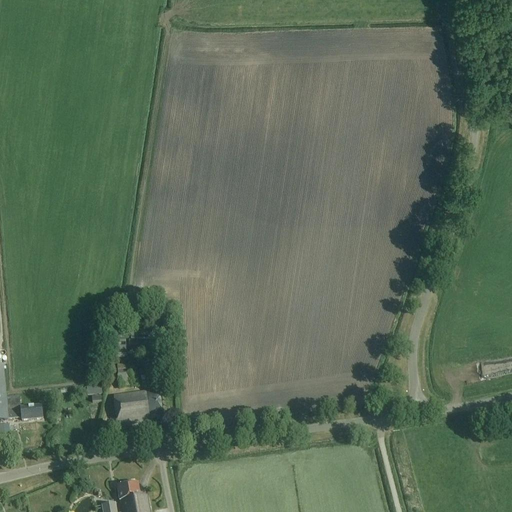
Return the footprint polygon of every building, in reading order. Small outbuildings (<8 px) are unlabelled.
[(168,19),(179,14),(177,8),(166,13),(168,19)] [(170,24),(174,31),(180,29),(176,21),(170,24)] [(111,357),(126,357),(126,341),(113,341),(112,348),(111,357)] [(117,365),(118,368),(120,388),(138,386),(136,363),(117,365)] [(41,407),(21,409),(21,404),(20,397),(6,399),(3,366),(0,366),(0,420),(22,419),(22,423),(43,421),(41,407)] [(152,396),(152,393),(115,398),(119,427),(145,424),(150,420),(163,418),(160,395),(152,396)] [(0,431),(9,431),(9,423),(0,423),(0,431)] [(71,425),(72,435),(81,434),(81,425),(71,425)] [(140,499),(138,485),(117,489),(120,505),(122,505),(122,511),(116,511),(116,505),(103,507),(103,511),(150,511),(148,498),(140,499)]
